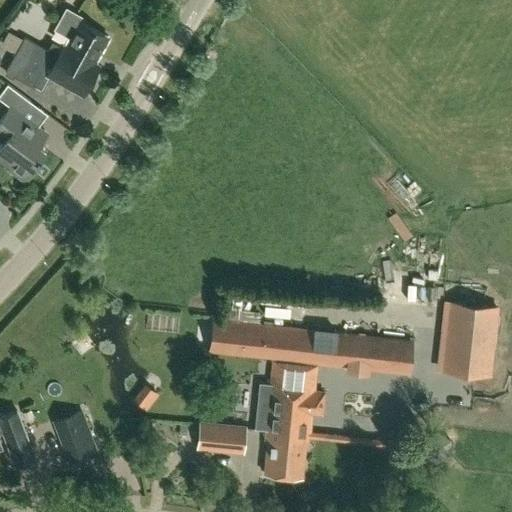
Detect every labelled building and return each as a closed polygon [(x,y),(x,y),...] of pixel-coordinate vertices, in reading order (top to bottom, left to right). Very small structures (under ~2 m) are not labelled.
[(109,37),(81,22),(84,18),(66,8),(55,28),(70,37),(65,47),(63,45),(62,47),(52,42),(47,50),(25,37),(5,74),(13,78),(14,76),(42,91),(50,77),(83,95),(99,65),(94,63),(109,37)] [(9,46),(17,51),(26,34),(19,30),(9,46)] [(0,93),(0,98),(10,107),(0,120),(0,138),(3,141),(0,144),(0,162),(25,181),(41,159),(38,157),(44,150),(35,143),(45,131),(38,126),(48,114),(8,84),(0,93)] [(353,306),(352,290),(327,292),(328,307),(353,306)] [(336,327),(336,317),(313,318),(313,328),(336,327)] [(212,351),(407,372),(411,340),(216,319),(212,351)] [(155,408),(167,394),(153,382),(141,397),(155,408)] [(325,391),(314,390),(314,388),(271,384),(267,428),(310,432),(312,412),(323,413),(325,391)] [(0,431),(2,431),(8,447),(27,440),(16,410),(0,416),(0,431)] [(95,450),(81,411),(56,420),(71,460),(95,450)] [(246,427),(201,422),(199,447),(244,451),(246,427)] [(309,443),(310,432),(267,428),(266,439),(269,439),(265,473),(303,476),(306,443),(309,443)] [(69,489),(69,480),(61,481),(62,489),(69,489)]
